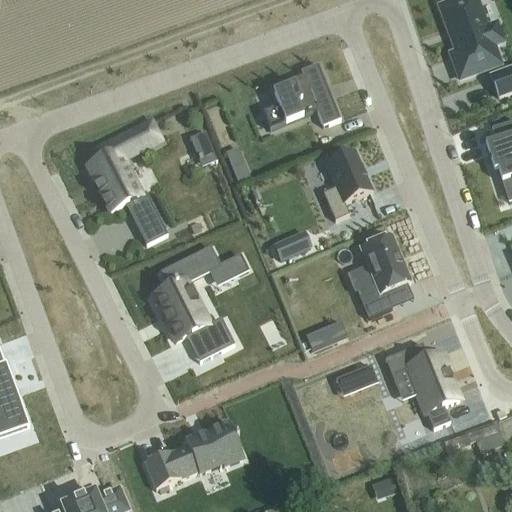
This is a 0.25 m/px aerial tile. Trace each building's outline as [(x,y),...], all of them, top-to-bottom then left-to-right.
[(502,44),(496,27),(488,30),(476,0),(460,0),(461,1),(457,2),(458,3),(440,9),(449,34),(451,33),(459,54),(451,57),(460,82),(499,67),(492,48),(502,44)] [(318,68),(301,75),(302,79),(271,91),(273,96),(272,96),(275,103),(278,110),(269,113),(263,116),(262,116),(263,116),(265,123),(270,134),(282,129),(285,128),(286,128),(303,121),(317,116),(323,131),(328,129),(340,124),(341,124),(340,123),(329,95),(318,68)] [(511,70),(504,73),(490,78),(494,89),(498,101),(511,95),(511,70)] [(496,143),(485,148),(493,165),(496,164),(511,200),(511,122),(490,131),(496,143)] [(87,170),(88,171),(92,179),(96,188),(96,189),(94,189),(93,190),(94,191),(96,190),(97,190),(98,191),(100,194),(99,195),(97,196),(97,198),(98,197),(100,196),(102,199),(103,201),(104,203),(102,204),(101,205),(102,206),(105,205),(107,210),(104,211),(104,212),(105,213),(105,212),(108,211),(110,214),(110,215),(111,216),(126,208),(129,213),(131,217),(141,212),(150,208),(151,207),(150,207),(148,202),(145,197),(142,198),(141,199),(140,196),(135,199),(129,187),(134,184),(128,173),(124,165),(123,163),(132,158),(150,150),(160,144),(156,136),(151,126),(135,134),(114,145),(101,151),(98,153),(99,153),(100,157),(102,161),(103,162),(101,163),(95,166),(87,170)] [(205,135),(189,142),(192,149),(197,147),(200,146),(208,143),(205,135)] [(323,197),(330,213),(335,225),(342,222),(349,219),(347,214),(344,208),(345,208),(359,202),(372,196),(354,155),(340,161),(325,167),(331,182),(335,191),(336,192),(335,192),(328,195),(323,197)] [(243,167),(232,172),(238,186),(249,182),(243,167)] [(161,226),(151,207),(150,208),(141,212),(131,217),(141,238),(142,238),(150,234),(159,229),(160,229),(159,227),(161,226)] [(415,216),(393,225),(397,234),(419,226),(415,216)] [(142,238),(141,238),(142,238),(144,242),(146,247),(145,248),(146,249),(155,245),(166,239),(167,239),(167,238),(164,232),(161,226),(159,227),(160,229),(159,229),(150,234),(142,238)] [(305,234),(274,248),(281,264),(312,250),(305,234)] [(356,296),(362,310),(368,323),(393,313),(392,312),(386,298),(386,297),(399,291),(407,288),(411,286),(402,266),(392,242),(391,239),(377,245),(360,252),(363,260),(367,269),(374,288),(375,288),(374,288),(363,293),(356,296)] [(172,292),(153,301),(176,346),(209,329),(187,285),(218,270),(210,253),(164,276),(172,292)] [(341,326),(306,341),(311,354),(347,340),(341,326)] [(223,327),(209,334),(212,339),(221,356),(235,349),(228,335),(223,327)] [(422,348),(385,363),(392,381),(408,374),(426,418),(430,417),(435,430),(432,432),(433,434),(450,427),(444,411),(459,405),(440,358),(428,363),(422,348)] [(0,439),(4,438),(11,436),(18,433),(22,432),(27,430),(25,426),(24,421),(25,421),(21,410),(17,399),(16,399),(15,400),(14,396),(11,389),(8,381),(9,381),(7,375),(5,369),(1,371),(0,371),(0,439)] [(374,379),(374,378),(372,378),(370,372),(371,371),(371,370),(353,377),(356,386),(374,379)] [(170,456),(144,467),(156,494),(198,476),(199,478),(223,468),(224,471),(244,462),(229,427),(185,445),(187,451),(171,458),(170,456)] [(460,453),(448,458),(451,467),(463,463),(460,453)] [(88,488),(101,486),(97,463),(85,465),(88,488)] [(62,511),(127,511),(119,492),(97,502),(95,496),(61,510),(62,511)]
